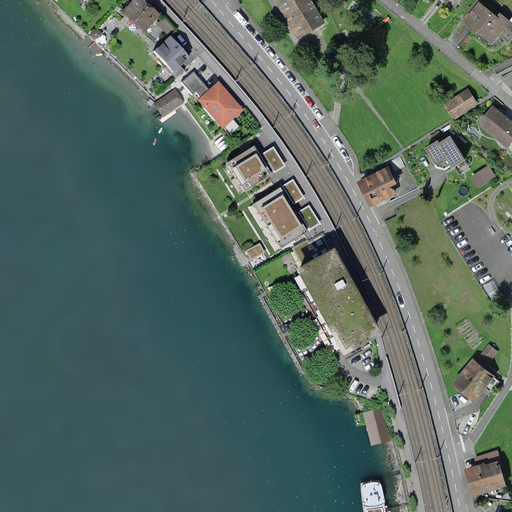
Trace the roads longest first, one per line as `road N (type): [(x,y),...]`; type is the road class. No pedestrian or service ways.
road 1 (residential): [(155,0),(279,144),(330,229),(377,337),(420,511)]
road 2 (primary): [(210,0),(306,117),(368,218),(406,308),(447,449)]
road 3 (residential): [(385,0),(511,105)]
